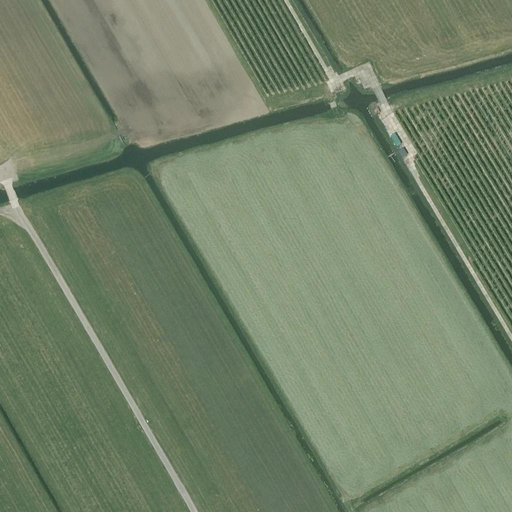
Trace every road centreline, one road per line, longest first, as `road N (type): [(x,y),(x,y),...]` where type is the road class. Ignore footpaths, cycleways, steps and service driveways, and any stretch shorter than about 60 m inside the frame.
road 1 (track): [(287,0),(329,100),(511,402)]
road 2 (track): [(191,511),(15,207)]
